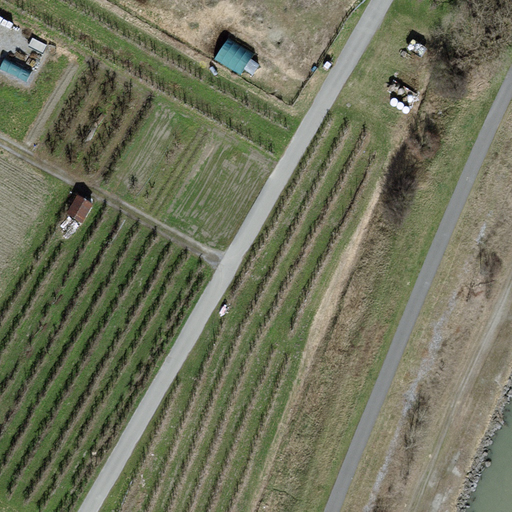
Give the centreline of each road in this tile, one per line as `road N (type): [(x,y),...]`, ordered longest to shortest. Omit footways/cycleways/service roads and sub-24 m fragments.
road 1 (track): [(332,511),(511,81)]
road 2 (track): [(0,137),(230,267)]
